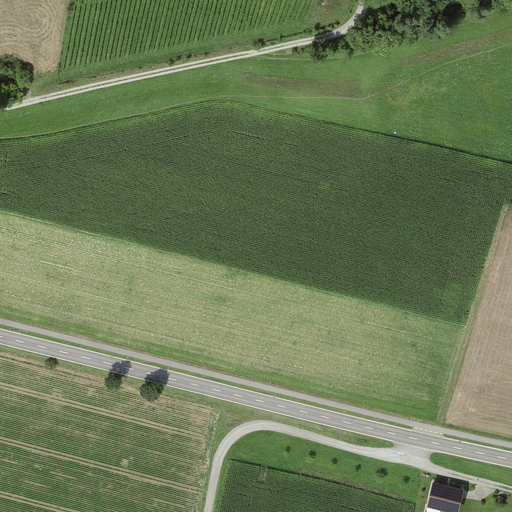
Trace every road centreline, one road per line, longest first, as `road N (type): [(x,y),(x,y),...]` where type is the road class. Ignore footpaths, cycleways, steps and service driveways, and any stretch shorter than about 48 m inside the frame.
road 1 (tertiary): [(511,460),(0,336)]
road 2 (track): [(365,0),(354,24),(318,39),(0,109)]
road 3 (track): [(211,511),(226,449),(250,430),(281,429),(413,461)]
